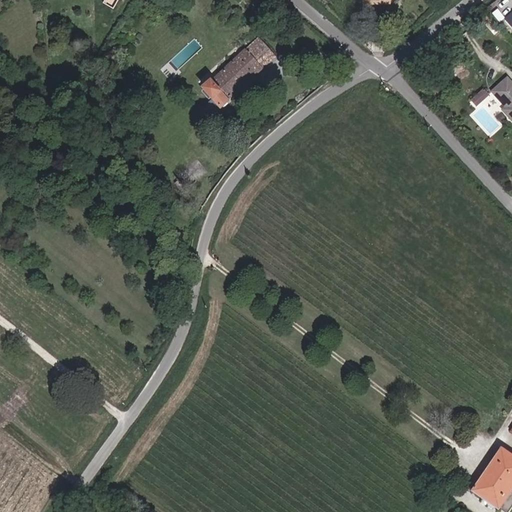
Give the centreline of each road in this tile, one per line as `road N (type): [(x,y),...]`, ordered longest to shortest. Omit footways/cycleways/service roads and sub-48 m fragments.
road 1 (unclassified): [(64,511),(176,348),(222,199),(245,166),(307,111),(376,67)]
road 2 (unclassified): [(511,206),(376,67)]
